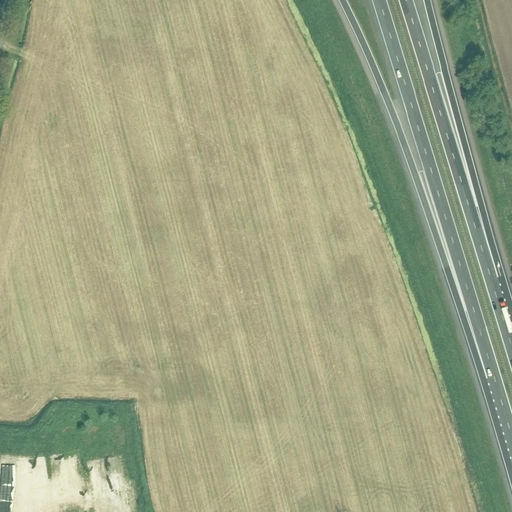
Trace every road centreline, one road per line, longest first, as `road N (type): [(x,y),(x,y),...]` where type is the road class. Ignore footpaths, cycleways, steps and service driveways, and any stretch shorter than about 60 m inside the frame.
road 1 (motorway): [(341,0),(508,424)]
road 2 (motorway): [(379,0),(508,424)]
road 3 (motorway): [(492,281),(406,0)]
road 4 (motorway): [(492,281),(484,212),(427,0)]
